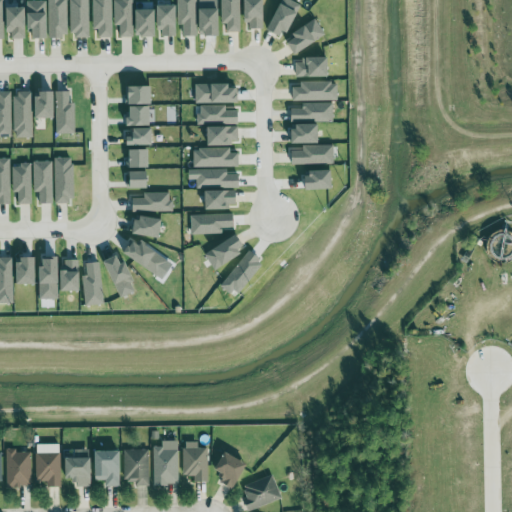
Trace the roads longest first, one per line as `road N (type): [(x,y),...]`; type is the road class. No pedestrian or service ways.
road 1 (track): [(0,349),(227,354),(310,312),(353,259),(371,133)]
road 2 (residential): [(0,64),(231,61),(255,70)]
road 3 (residential): [(98,63),(96,222)]
road 4 (residential): [(255,70),(263,84),(264,177),(277,224)]
road 5 (residential): [(494,511),(492,378)]
